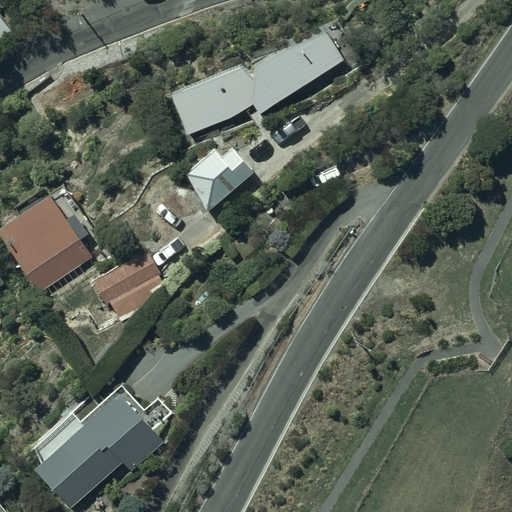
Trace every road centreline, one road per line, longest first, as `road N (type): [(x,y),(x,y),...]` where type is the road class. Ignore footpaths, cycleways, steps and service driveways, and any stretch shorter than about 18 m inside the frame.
road 1 (residential): [(511,44),(214,511)]
road 2 (residential): [(0,80),(189,0)]
